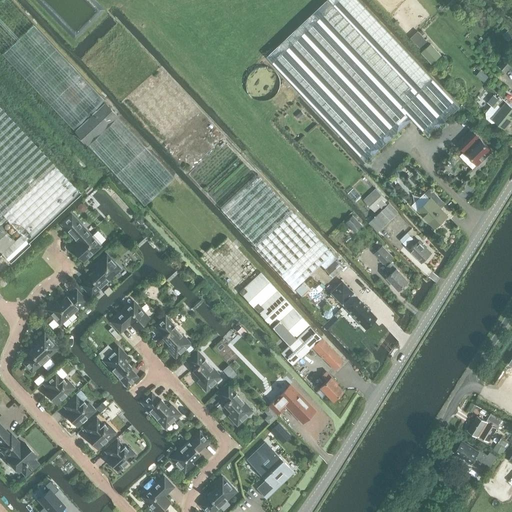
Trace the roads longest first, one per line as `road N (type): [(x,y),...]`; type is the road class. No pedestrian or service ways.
road 1 (tertiary): [(304,511),(511,183)]
road 2 (residential): [(21,317),(7,374),(129,511)]
road 3 (residential): [(511,309),(386,511)]
road 4 (residential): [(161,369),(224,436),(224,452),(198,481),(188,511)]
